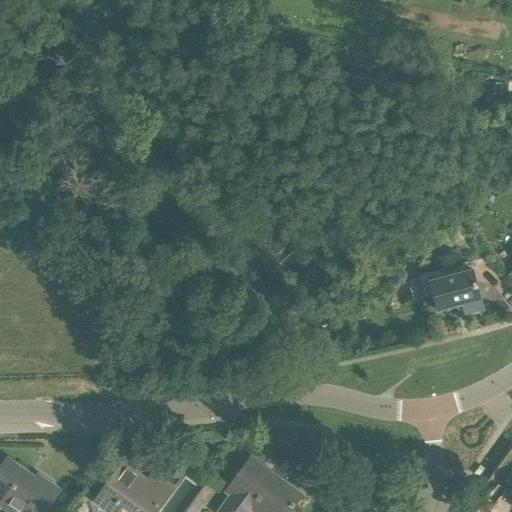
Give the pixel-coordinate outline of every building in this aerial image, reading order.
[(488,94),(500,94),(501,82),(489,82),(488,94)] [(474,270),(431,281),(439,311),(464,304),(467,314),(485,309),(474,270)] [(44,511),(61,489),(40,475),(37,478),(9,458),(0,471),(0,496),(22,511),(44,511)] [(290,511),(303,494),(281,478),(279,481),(250,461),(229,492),(234,495),(222,511),(253,511),(254,511),(290,511)] [(156,511),(175,488),(162,478),(156,486),(124,463),(96,501),(110,511),(118,511),(123,505),(133,511),(156,511)] [(68,505),(72,498),(64,492),(59,499),(68,505)]
